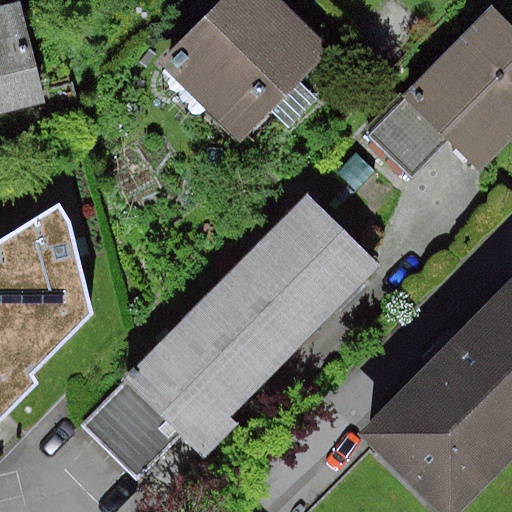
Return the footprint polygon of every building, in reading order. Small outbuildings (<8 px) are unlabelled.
[(335,53),(281,0),(224,0),(161,63),(242,144),(274,112),(291,129),(319,100),(304,84),(335,53)] [(0,116),(48,104),(22,3),(0,8),(0,116)] [(511,143),(511,24),(495,8),(367,137),(412,181),(450,143),(482,174),(511,143)] [(310,198),(82,428),(137,483),(182,439),(205,462),(239,427),(231,420),(381,268),(310,198)] [(74,224),(62,205),(0,242),(0,425),(41,384),(33,377),(97,316),(74,224)] [(466,511),(511,466),(511,284),(363,436),(440,511),(466,511)]
